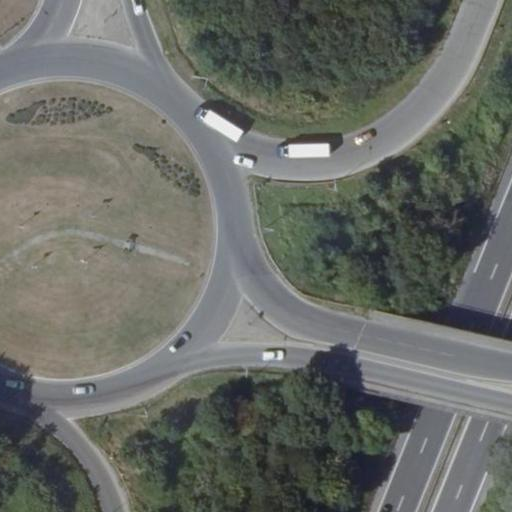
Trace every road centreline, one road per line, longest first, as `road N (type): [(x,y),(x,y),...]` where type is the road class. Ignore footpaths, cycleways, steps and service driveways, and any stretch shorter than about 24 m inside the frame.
road 1 (primary): [(482,0),(466,44),(431,98),(374,146),(300,158),(210,134)]
road 2 (primary): [(185,357),(254,352),(326,361),(511,404)]
road 3 (primary): [(511,365),(298,317),(268,293),(240,237)]
road 4 (trunk): [(511,225),(398,511)]
road 5 (trunk): [(448,511),(511,360)]
road 6 (primary): [(34,400),(115,397),(185,357)]
road 7 (primary): [(172,94),(106,62),(33,61)]
road 8 (trunk): [(34,400),(87,456),(114,511)]
road 9 (primary): [(185,357),(224,302),(240,237)]
